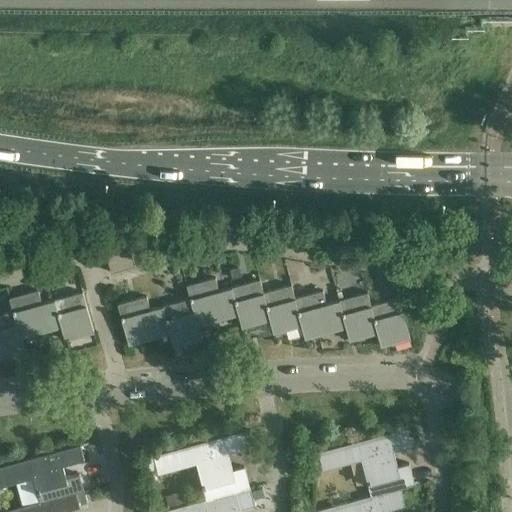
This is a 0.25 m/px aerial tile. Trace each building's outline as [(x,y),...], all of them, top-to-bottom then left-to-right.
[(109,263),(132,255),(129,244),(105,251),(109,263)] [(136,268),(132,255),(109,263),(112,274),(136,268)] [(238,316),(230,289),(220,291),(216,279),(187,286),(191,300),(198,327),(238,316)] [(271,321),(264,294),(260,281),(230,289),(238,316),(241,329),(270,321),(271,321)] [(302,326),(295,300),(291,286),(264,294),(271,321),(270,321),(274,334),(301,326),(302,326)] [(61,328),(54,301),(42,304),(39,291),(9,299),(13,312),(20,339),(22,339),(61,328)] [(346,329),(338,301),(326,304),(323,292),(295,300),(302,326),(301,326),(305,339),(346,329)] [(94,333),(83,293),(54,301),(61,328),(65,341),(94,333)] [(378,333),(371,307),(368,293),(338,301),(346,329),(349,341),(377,334),(378,333)] [(170,334),(162,307),(151,310),(147,297),(117,305),(129,345),(170,334)] [(410,339),(399,299),(371,307),(378,333),(377,334),(381,347),(410,339)] [(198,327),(191,300),(162,307),(170,334),(173,347),(202,340),(198,327)] [(20,339),(13,312),(0,315),(0,358),(25,352),(22,339),(20,339)] [(394,451),(411,447),(407,429),(318,453),(322,470),(359,460),(369,497),(401,490),(416,486),(410,464),(398,467),(394,451)] [(229,455),(246,451),(245,447),(254,444),(251,434),(242,436),(242,433),(154,457),(153,453),(141,457),(147,476),(158,473),(159,475),(196,464),(205,500),(250,488),(245,468),(233,471),(229,455)] [(63,466),(84,461),(80,446),(0,467),(0,487),(33,478),(39,502),(76,492),(84,490),(79,474),(66,478),(63,466)] [(232,511),(241,510),(255,506),(250,488),(205,500),(163,511),(232,511)] [(388,511),(406,507),(401,490),(369,497),(314,511),(388,511)] [(76,492),(39,502),(3,511),(62,511),(80,507),(76,492)]
